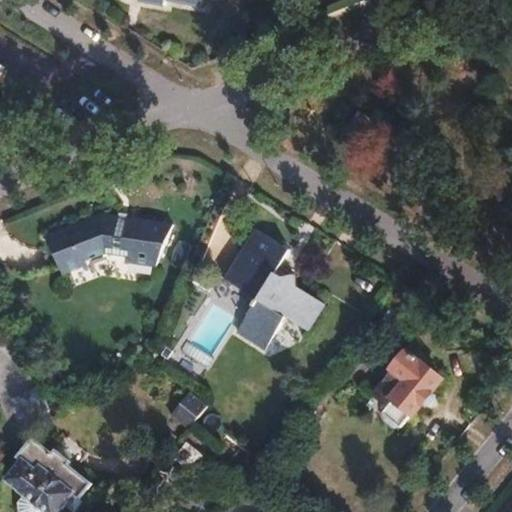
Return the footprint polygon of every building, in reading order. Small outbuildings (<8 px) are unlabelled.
[(144,0),(144,5),(172,10),(173,0),(144,0)] [(362,114),(348,130),(365,144),(379,127),(362,114)] [(101,216),(47,238),(62,275),(87,266),(85,262),(106,254),(131,259),(130,264),(157,268),(175,227),(101,216)] [(258,228),(225,277),(259,299),(240,331),(266,348),(287,317),(308,330),(325,303),(276,272),(291,250),(258,228)] [(185,349),(213,364),(239,319),(211,303),(185,349)] [(397,367),(374,395),(388,407),(380,417),(400,433),(443,379),(424,363),(421,366),(408,355),(406,357),(401,353),(393,363),(397,367)] [(191,393),(172,416),(189,430),(208,406),(191,393)] [(25,463),(10,483),(28,497),(21,505),(22,511),(62,511),(76,494),(63,483),(67,478),(53,467),(57,462),(51,457),(54,453),(36,439),(20,458),(25,463)] [(188,443),(176,458),(197,476),(210,460),(188,443)]
